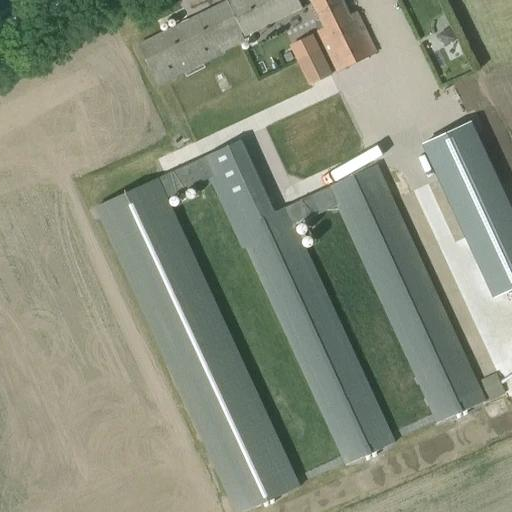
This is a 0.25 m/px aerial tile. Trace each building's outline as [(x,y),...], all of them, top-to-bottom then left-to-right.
[(297,0),(230,0),(138,46),(158,86),(223,54),(222,53),(240,44),(238,40),(302,9),(297,0)] [(341,0),(309,0),(323,28),(316,31),(335,73),(376,53),(357,13),(349,16),(341,0)] [(438,39),(450,32),(442,20),(431,27),(438,39)] [(308,57),(301,60),(311,80),(329,72),(315,40),(303,46),(308,57)] [(511,212),(471,123),(422,145),(492,298),(511,289),(511,212)] [(202,157),(210,175),(243,249),(246,247),(345,466),(393,444),(295,226),(338,206),(436,424),(485,401),(477,382),(376,166),(275,213),(241,139),(202,157)] [(202,157),(97,206),(238,511),(240,511),(301,484),(167,195),(210,175),(202,157)]
